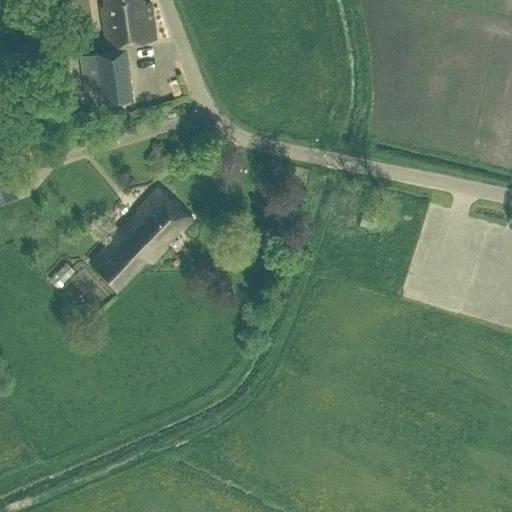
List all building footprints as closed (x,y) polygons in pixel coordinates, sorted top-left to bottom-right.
[(79,0),(83,32),(98,31),(94,0),(79,0)] [(142,1),(141,0),(100,0),(106,45),(154,39),(149,1),(142,1)] [(124,50),(118,47),(76,53),(81,88),(102,84),(105,100),(131,97),(124,50)] [(0,199),(17,195),(4,152),(0,153),(0,199)] [(192,217),(157,185),(120,222),(121,226),(88,260),(115,286),(144,255),(151,261),(192,217)] [(72,261),(55,277),(62,285),(79,269),(72,261)]
